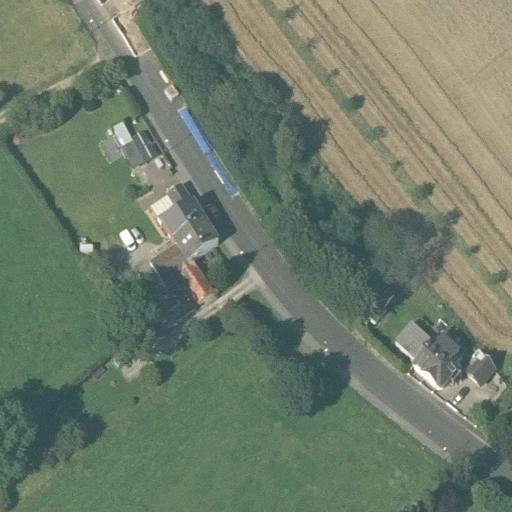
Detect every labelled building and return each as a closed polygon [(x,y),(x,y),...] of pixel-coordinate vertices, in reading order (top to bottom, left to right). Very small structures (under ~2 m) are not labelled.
[(69,95),(58,100),(60,106),(71,101),(69,95)] [(143,136),(119,149),(132,172),(156,159),(143,136)] [(180,188),(166,197),(175,211),(188,202),(180,188)] [(203,225),(188,202),(175,211),(158,222),(173,245),(203,225)] [(203,225),(173,245),(177,250),(160,261),(170,278),(191,264),(217,247),(203,225)] [(213,297),(191,264),(170,278),(160,261),(149,268),(168,296),(184,285),(198,307),(213,297)] [(168,296),(149,268),(141,274),(152,293),(154,292),(160,301),(168,296)] [(362,308),(379,320),(399,291),(383,280),(362,308)] [(188,302),(153,325),(159,335),(194,311),(188,302)] [(471,349),(452,328),(438,343),(460,363),(471,349)] [(460,363),(438,343),(412,373),(436,393),(439,394),(442,393),(447,388),(452,390),(461,380),(456,376),(461,371),(457,367),(460,363)] [(478,357),(473,362),(476,367),(481,361),(478,357)] [(476,367),(465,379),(477,393),(493,375),(481,361),(476,367)]
